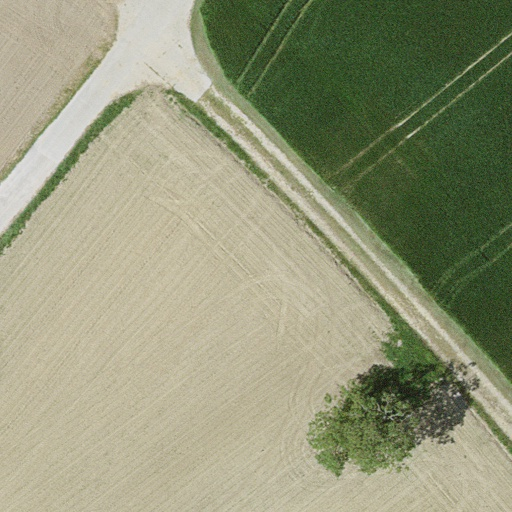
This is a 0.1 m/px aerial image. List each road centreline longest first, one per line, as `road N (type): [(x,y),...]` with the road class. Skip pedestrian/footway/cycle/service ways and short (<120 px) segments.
road 1 (track): [(511,414),(164,21)]
road 2 (track): [(0,209),(164,21)]
